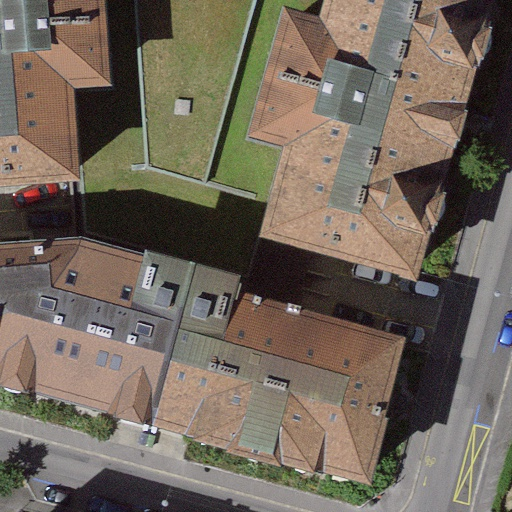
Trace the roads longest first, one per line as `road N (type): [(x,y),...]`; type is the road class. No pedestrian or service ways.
road 1 (residential): [(443,511),(511,248)]
road 2 (residential): [(208,511),(0,455)]
